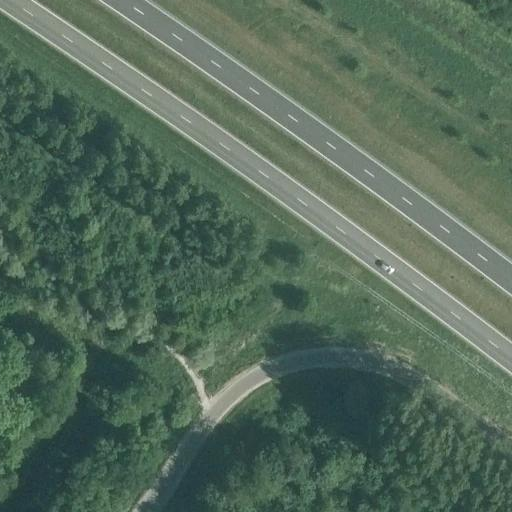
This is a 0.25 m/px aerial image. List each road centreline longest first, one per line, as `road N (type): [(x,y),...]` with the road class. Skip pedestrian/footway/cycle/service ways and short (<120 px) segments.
road 1 (trunk): [(11,0),(511,360)]
road 2 (trunk): [(511,279),(121,0)]
road 3 (unclassified): [(148,511),(226,401),(277,367),(350,358),(403,372),(511,450)]
